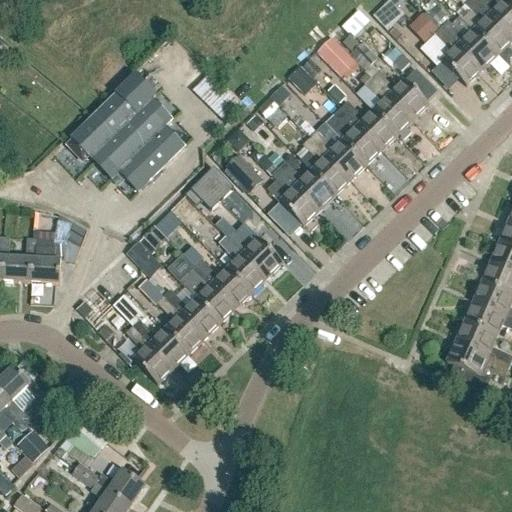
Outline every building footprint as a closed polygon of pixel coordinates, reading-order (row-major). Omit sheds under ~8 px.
[(501,0),(475,0),(473,2),(511,41),(511,10),(506,4),(501,0)] [(511,0),(501,0),(506,4),(511,10),(511,0)] [(472,15),(464,23),(475,35),(499,59),(511,46),(511,41),(473,2),(466,9),(472,15)] [(384,29),(395,18),(384,6),(372,17),(384,29)] [(437,9),(429,16),(438,26),(444,20),(448,17),(438,7),(437,9)] [(361,15),(344,32),(349,37),(350,36),(355,41),(370,25),(361,15)] [(424,17),(411,31),(425,46),(439,32),(424,17)] [(460,19),(452,28),(466,43),(475,35),(464,23),(460,19)] [(449,25),(442,32),(484,74),(499,59),(475,35),(466,43),(452,28),(449,25)] [(442,32),(436,39),(453,56),(443,65),(467,90),(484,74),(442,32)] [(350,38),(342,47),(351,57),(360,49),(350,38)] [(336,73),(350,60),(333,42),(319,55),(336,73)] [(352,57),(366,72),(378,61),(364,46),(352,57)] [(402,57),(392,67),(402,76),(411,67),(402,57)] [(317,87),(302,71),(291,82),(306,98),(317,87)] [(213,116),(216,113),(229,126),(245,110),(223,87),(219,91),(205,76),(189,92),(213,116)] [(373,83),(414,125),(430,109),(406,85),(397,94),(380,76),(373,83)] [(73,141),(65,150),(81,167),(90,158),(93,162),(112,182),(120,175),(139,196),(185,151),(166,131),(173,124),(153,103),(156,100),(137,80),(119,97),(73,141)] [(366,90),(383,107),(374,116),(398,140),(414,125),(373,83),(366,90)] [(335,88),(327,95),(339,108),(347,100),(335,88)] [(283,90),(272,102),(279,110),(291,98),(283,90)] [(271,103),(259,115),(266,122),(279,110),(271,103)] [(349,106),(342,113),(383,155),(398,140),(374,116),(366,124),(349,106)] [(335,120),(326,128),(343,146),(367,170),(383,155),(342,113),(335,120)] [(256,119),(246,128),(252,135),(262,126),(256,119)] [(240,134),(229,145),(238,155),(250,145),(240,134)] [(318,137),(311,143),(352,185),(367,170),(343,146),(335,154),(318,137)] [(310,156),(301,164),(312,176),(337,201),(352,185),(311,143),(304,150),(310,156)] [(276,155),(269,162),(278,172),(285,165),(276,155)] [(249,197),(262,185),(239,159),(225,171),(249,197)] [(220,161),(216,164),(223,172),(227,169),(220,161)] [(269,163),(262,169),(273,180),(279,174),(269,163)] [(287,167),(280,174),(321,216),(337,201),(312,176),(304,184),(287,167)] [(211,214),(234,192),(214,172),(186,199),(196,210),(201,204),(211,214)] [(280,174),(273,180),(283,191),(274,200),(281,207),(305,232),(321,216),(280,174)] [(80,246),(87,235),(66,222),(59,233),(80,246)] [(511,227),(509,227),(501,247),(511,251),(511,227)] [(156,255),(168,244),(154,230),(142,241),(156,255)] [(234,235),(227,242),(268,284),(285,268),(261,243),(248,230),(247,231),(238,240),(234,235)] [(5,261),(9,262),(10,242),(0,241),(0,285),(3,285),(5,261)] [(253,299),(268,284),(227,242),(220,248),(237,266),(229,274),(253,299)] [(37,263),(37,250),(38,243),(27,243),(26,263),(9,262),(5,261),(3,285),(31,287),(32,263),(37,263)] [(32,263),(31,287),(60,289),(61,266),(64,266),(66,245),(55,245),(55,251),(37,250),(37,263),(32,263)] [(140,247),(128,258),(143,273),(155,261),(140,247)] [(511,251),(501,247),(492,266),(511,275),(511,251)] [(253,299),(229,274),(220,283),(203,265),(196,272),(237,314),(253,299)] [(511,275),(492,266),(483,286),(511,299),(511,275)] [(237,314),(196,272),(180,287),(198,304),(222,329),(237,314)] [(511,299),(483,286),(474,306),(505,320),(511,322),(511,312),(509,311),(511,304),(511,299)] [(222,329),(198,304),(189,313),(172,295),(165,302),(206,344),(222,329)] [(191,359),(167,335),(158,343),(141,325),(144,322),(125,302),(115,311),(135,331),(134,332),(175,374),(191,359)] [(191,359),(206,344),(165,302),(158,309),(175,326),(167,335),(191,359)] [(81,310),(77,313),(85,321),(89,318),(93,314),(85,306),(81,310)] [(474,306),(465,326),(497,340),(501,329),(511,333),(511,322),(505,320),(474,306)] [(511,359),(492,351),(497,340),(465,326),(457,345),(488,359),(511,370),(511,368),(511,359)] [(159,390),(175,374),(134,332),(127,339),(144,356),(135,365),(159,390)] [(448,366),(458,370),(453,382),(481,394),(486,381),(479,378),(484,368),(508,378),(511,370),(488,359),(457,345),(448,366)] [(0,397),(10,408),(13,405),(25,393),(39,407),(46,400),(32,385),(30,387),(13,370),(0,383),(0,397)] [(381,511),(414,419),(377,406),(383,391),(329,371),(297,461),(304,463),(294,492),(300,494),(293,511),(381,511)] [(26,419),(13,405),(10,408),(0,397),(0,416),(5,412),(18,427),(28,437),(36,430),(26,419)] [(94,448),(101,453),(115,435),(92,419),(85,429),(80,426),(67,445),(87,458),(94,448)] [(18,482),(33,468),(25,459),(10,473),(18,482)] [(83,486),(87,481),(91,475),(80,468),(73,479),(83,486)] [(87,481),(83,486),(92,492),(94,493),(98,488),(101,482),(91,475),(87,481)] [(101,482),(98,488),(131,511),(145,490),(123,475),(115,487),(103,479),(101,482)] [(129,511),(131,511),(98,488),(94,493),(92,492),(90,495),(103,504),(97,511),(129,511)] [(41,511),(23,499),(15,510),(18,511),(41,511)]
